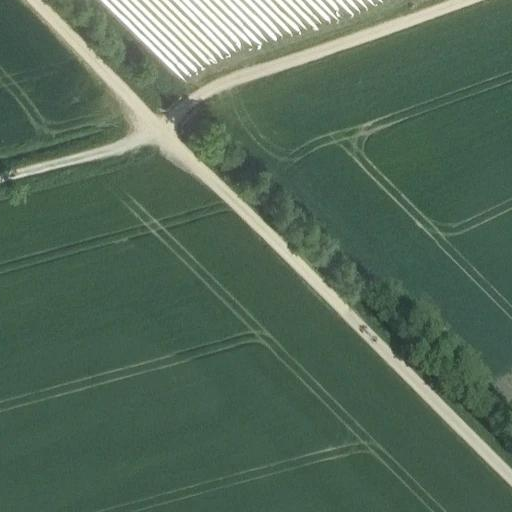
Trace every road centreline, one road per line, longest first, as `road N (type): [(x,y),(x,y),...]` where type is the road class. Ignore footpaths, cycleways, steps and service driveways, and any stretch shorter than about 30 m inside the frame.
road 1 (track): [(164,129),(511,477)]
road 2 (track): [(475,0),(194,102)]
road 3 (track): [(34,0),(164,129)]
